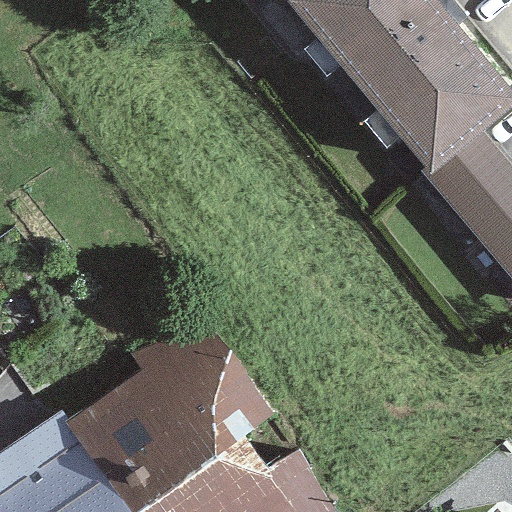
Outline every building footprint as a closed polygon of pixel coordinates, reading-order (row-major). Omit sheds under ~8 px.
[(511,94),(447,15),(434,0),(286,0),(284,2),(421,170),(480,121),(511,97),(511,94)] [(511,158),(480,121),(421,170),(511,279),(511,158)] [(100,411),(170,492),(298,400),(216,322),(129,353),(151,372),(100,411)] [(0,349),(11,342),(0,327),(0,349)] [(342,511),(298,400),(170,492),(181,511),(342,511)] [(0,511),(137,511),(170,492),(100,411),(79,424),(69,411),(0,458),(0,511)] [(181,511),(170,492),(137,511),(181,511)]
